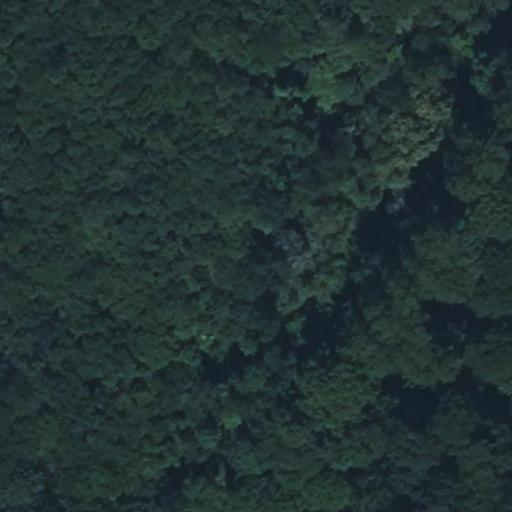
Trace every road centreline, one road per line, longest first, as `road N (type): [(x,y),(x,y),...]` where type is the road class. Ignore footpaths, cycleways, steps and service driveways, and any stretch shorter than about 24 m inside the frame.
road 1 (track): [(208,511),(511,68)]
road 2 (track): [(213,504),(0,494)]
